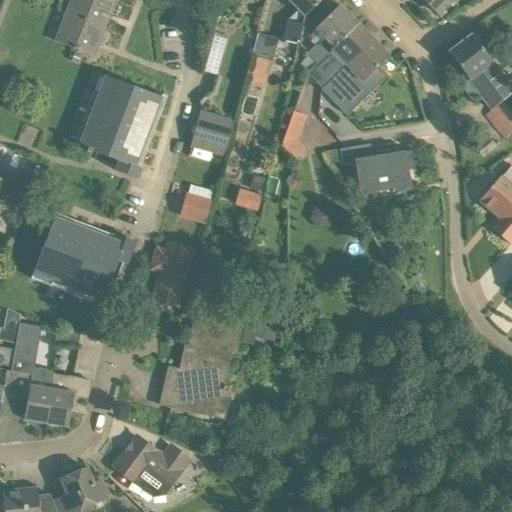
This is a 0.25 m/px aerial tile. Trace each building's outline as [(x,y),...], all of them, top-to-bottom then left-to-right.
[(115,1),(113,0),(70,0),(65,14),(105,29),(115,1)] [(298,44),(305,16),(321,0),(286,0),(297,12),(287,21),(286,21),(281,41),(298,44)] [(316,64),(357,26),(338,6),(332,0),(327,0),(307,19),(315,27),(315,28),(325,39),(317,46),(315,44),(306,54),(316,64)] [(423,0),(439,16),(455,0),(423,0)] [(105,29),(65,14),(54,42),(94,57),(105,29)] [(358,25),(357,26),(316,64),(306,73),(322,90),(372,40),(358,25)] [(226,36),(214,33),(210,47),(222,51),(226,36)] [(272,63),(279,40),(257,34),(251,57),(254,58),(247,85),(264,90),(272,63)] [(448,53),(470,81),(462,88),(471,101),(478,96),(491,111),(485,116),(504,139),(511,132),(511,103),(506,108),(502,102),(511,93),(511,89),(471,36),(448,53)] [(387,56),(372,40),(322,90),(337,104),(387,56)] [(77,64),(81,55),(74,52),(71,62),(77,64)] [(162,98),(105,77),(79,147),(87,150),(86,152),(90,154),(91,151),(119,162),(115,171),(136,180),(140,169),(136,167),(162,98)] [(234,120),(201,112),(192,145),(226,153),(234,120)] [(281,146),(296,161),(305,150),(297,142),(306,116),(293,112),(281,146)] [(360,197),(411,188),(405,151),(372,157),(370,145),(339,150),(341,163),(354,161),(360,197)] [(511,169),(511,168),(501,179),(499,178),(480,201),(499,218),(490,228),(510,245),(511,243),(511,169)] [(0,179),(0,178),(0,205),(23,214),(35,183),(11,174),(0,179)] [(261,193),(265,179),(253,176),(250,190),(261,193)] [(235,205),(257,212),(261,197),(239,190),(235,205)] [(206,221),(211,201),(188,195),(182,214),(206,221)] [(54,217),(31,279),(101,306),(106,293),(108,294),(109,290),(107,289),(118,261),(127,264),(135,243),(125,239),(123,243),(54,217)] [(240,239),(249,241),(252,228),(243,226),(240,239)] [(168,251),(157,249),(151,268),(163,271),(164,266),(173,268),(169,283),(160,281),(155,299),(161,301),(162,304),(170,305),(173,304),(178,305),(193,251),(169,245),(168,251)] [(204,319),(210,298),(187,292),(181,314),(204,319)] [(235,318),(234,321),(243,324),(244,318),(244,315),(275,320),(277,309),(257,305),(258,300),(239,296),(235,318)] [(8,310),(4,328),(1,328),(0,330),(0,339),(15,342),(19,323),(20,316),(8,310)] [(160,406),(224,421),(230,393),(225,391),(226,386),(224,386),(231,357),(235,358),(243,324),(234,321),(230,321),(192,325),(187,346),(184,346),(177,379),(166,376),(160,406)] [(43,424),(50,389),(53,371),(32,368),(39,327),(19,323),(15,342),(10,372),(19,373),(15,398),(27,401),(23,420),(43,424)] [(253,337),(275,343),(277,330),(255,325),(253,337)] [(78,346),(78,345),(80,334),(55,332),(54,345),(78,346)] [(0,348),(0,365),(9,367),(12,351),(0,348)] [(15,398),(19,373),(10,372),(6,371),(4,387),(0,386),(0,410),(3,396),(15,398)] [(70,392),(50,389),(43,424),(68,428),(74,393),(87,396),(90,381),(72,378),(70,392)] [(113,467),(153,497),(166,495),(192,461),(169,444),(162,454),(137,436),(113,467)] [(68,495),(53,502),(57,511),(92,511),(90,507),(108,499),(101,479),(93,483),(87,468),(61,479),(68,495)] [(2,492),(4,506),(0,506),(0,511),(57,511),(53,502),(50,495),(38,496),(37,488),(2,492)]
